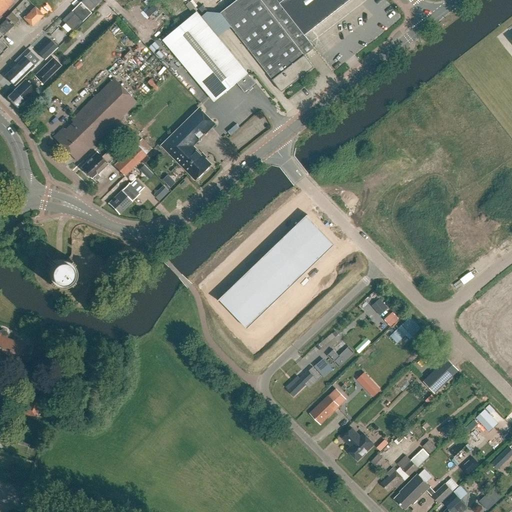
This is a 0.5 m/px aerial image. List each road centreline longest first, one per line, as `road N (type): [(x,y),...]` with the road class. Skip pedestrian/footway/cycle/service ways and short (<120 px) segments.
road 1 (unclassified): [(377,511),(255,385),(383,265)]
road 2 (tertiary): [(83,212),(128,230),(166,226),(272,145)]
road 3 (tertiary): [(272,145),(432,19)]
road 4 (unclassified): [(383,265),(272,145)]
